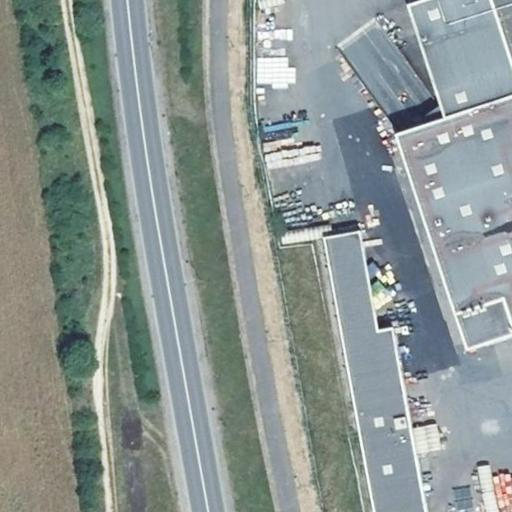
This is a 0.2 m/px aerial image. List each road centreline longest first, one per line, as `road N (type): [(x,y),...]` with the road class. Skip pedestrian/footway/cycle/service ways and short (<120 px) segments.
road 1 (primary): [(208,511),(127,0)]
road 2 (track): [(66,0),(105,235),(107,304),(95,369),(106,511)]
